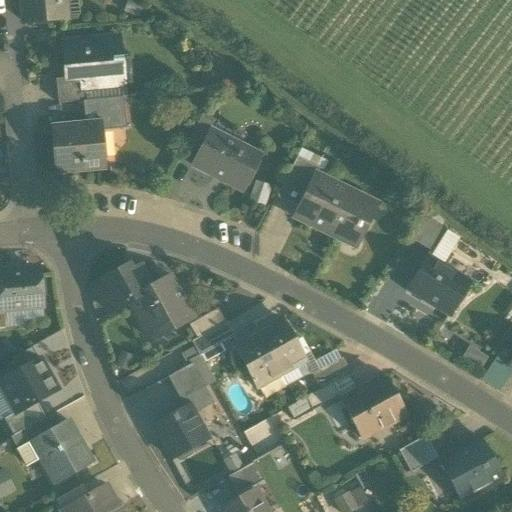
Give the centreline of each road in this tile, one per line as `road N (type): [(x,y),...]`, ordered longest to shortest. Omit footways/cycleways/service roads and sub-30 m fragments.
road 1 (residential): [(511,423),(284,294),(136,238),(67,227)]
road 2 (residential): [(181,511),(140,462),(83,346),(67,227)]
road 3 (residential): [(30,232),(11,55)]
